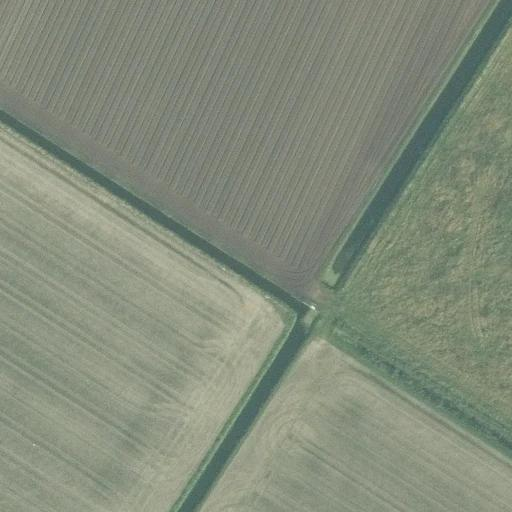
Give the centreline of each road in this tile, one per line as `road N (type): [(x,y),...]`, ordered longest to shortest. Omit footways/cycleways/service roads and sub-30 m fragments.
road 1 (track): [(0,95),(334,307),(294,373)]
road 2 (track): [(334,307),(511,420)]
